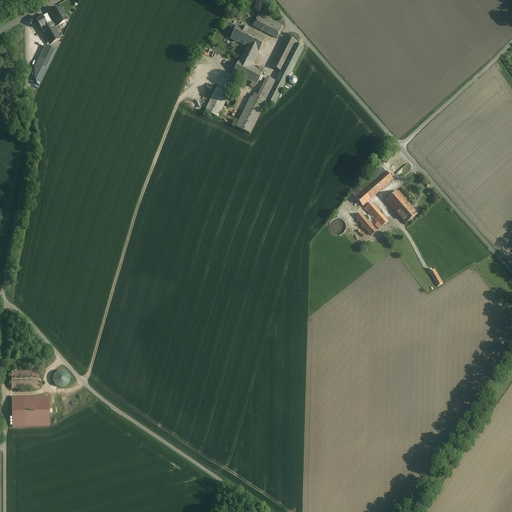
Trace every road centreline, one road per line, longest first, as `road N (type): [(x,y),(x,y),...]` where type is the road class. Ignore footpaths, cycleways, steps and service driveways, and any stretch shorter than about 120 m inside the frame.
road 1 (unclassified): [(2,301),(115,409),(268,511)]
road 2 (track): [(83,382),(182,93)]
road 3 (unclassified): [(24,17),(28,155),(2,301)]
road 4 (unclassified): [(269,0),(400,146)]
road 5 (unclassified): [(400,146),(511,272)]
road 6 (unclassified): [(400,146),(511,42)]
road 7 (unclassified): [(2,301),(4,446)]
